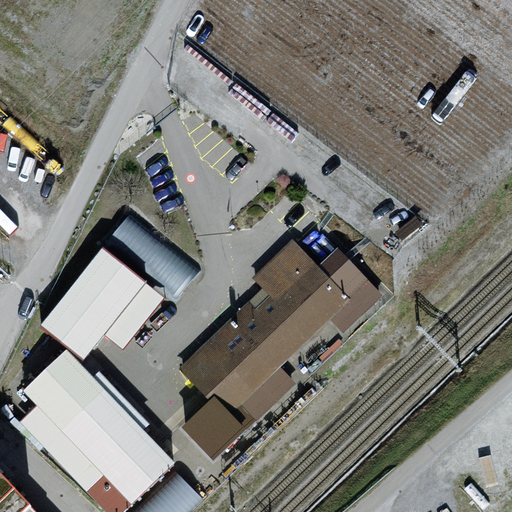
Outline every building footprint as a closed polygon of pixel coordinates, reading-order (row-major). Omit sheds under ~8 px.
[(109,236),(181,287),(199,263),(127,211),(109,236)] [(315,269),(286,242),(251,283),(263,295),(178,371),(209,410),(189,428),(210,452),(233,431),(229,420),(242,411),(257,427),(292,389),(278,372),(365,286),(335,251),(315,269)] [(141,286),(98,253),(39,331),(84,367),(141,286)] [(126,511),(171,467),(63,358),(20,396),(99,481),(85,498),(99,511),(126,511)] [(192,511),(201,502),(172,473),(128,511),(192,511)] [(0,511),(30,511),(0,480),(0,511)]
